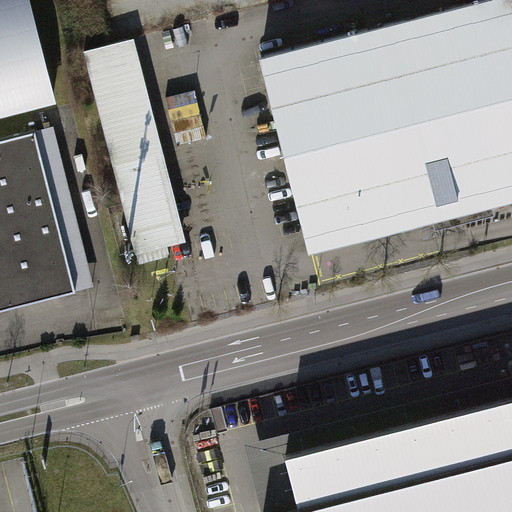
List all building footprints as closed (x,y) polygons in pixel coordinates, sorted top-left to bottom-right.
[(0,0),(0,119),(59,105),(33,0),(0,0)] [(303,246),(511,193),(511,0),(467,0),(255,53),(303,246)] [(131,45),(85,57),(138,268),(184,256),(131,45)] [(0,311),(77,294),(39,136),(0,145),(0,311)] [(511,511),(511,385),(278,447),(292,497),(257,510),(257,511),(511,511)]
